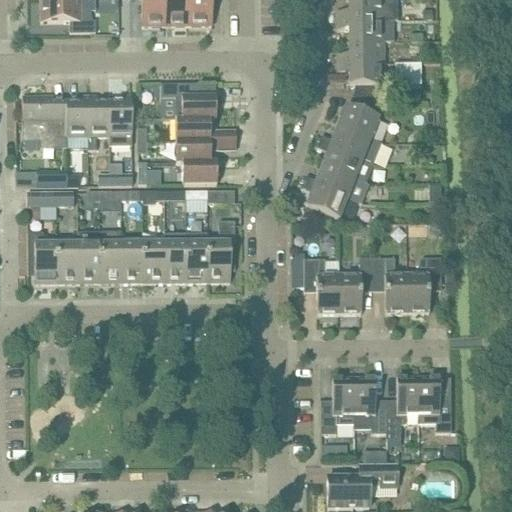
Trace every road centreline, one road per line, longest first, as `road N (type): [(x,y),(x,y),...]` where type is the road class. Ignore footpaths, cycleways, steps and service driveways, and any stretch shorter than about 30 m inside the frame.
road 1 (residential): [(285,489),(24,491),(0,477)]
road 2 (residential): [(21,318),(9,299),(2,69)]
road 3 (residential): [(21,318),(267,312)]
road 4 (residential): [(245,59),(2,69)]
road 5 (residential): [(265,203),(313,105),(317,53)]
road 6 (residential): [(274,351),(434,347)]
road 7 (residential): [(285,489),(274,351)]
road 8 (residential): [(265,203),(260,67)]
